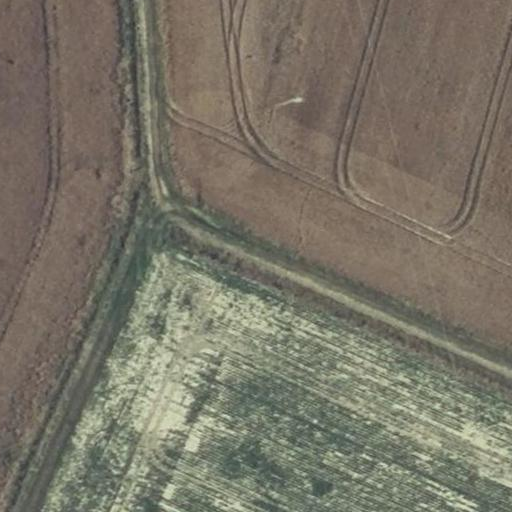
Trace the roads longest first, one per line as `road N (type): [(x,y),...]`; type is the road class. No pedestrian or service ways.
road 1 (track): [(511,367),(203,231),(166,191),(144,0)]
road 2 (track): [(166,191),(16,511)]
